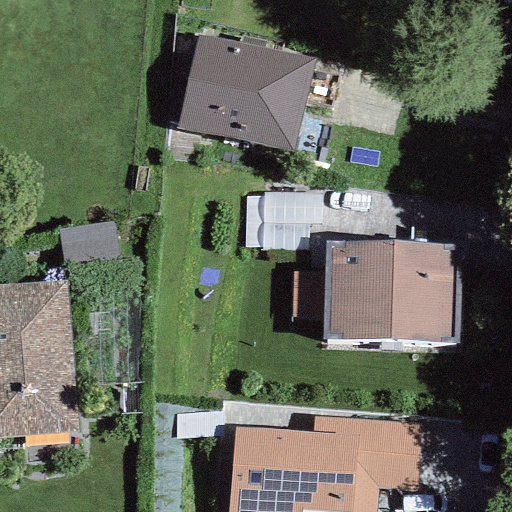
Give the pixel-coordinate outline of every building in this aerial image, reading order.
[(238,44),(196,35),(175,129),(294,153),(315,59),(264,49),(238,44)] [(238,44),(264,49),(265,41),(239,36),(238,44)] [(253,237),(318,239),(319,188),(255,186),(253,237)] [(56,228),(62,269),(118,261),(112,220),(56,228)] [(459,243),(323,241),(323,272),(322,323),(322,340),(458,342),(459,243)] [(322,323),(323,272),(291,272),(290,322),(322,323)] [(0,440),(76,435),(66,282),(0,286),(0,440)] [(457,476),(466,421),(431,415),(423,471),(457,476)] [(316,434),(233,430),(227,511),(376,511),(379,489),(419,491),(422,427),(313,418),(316,434)]
